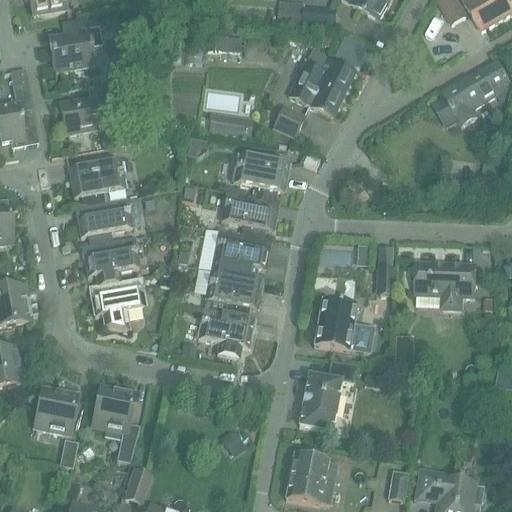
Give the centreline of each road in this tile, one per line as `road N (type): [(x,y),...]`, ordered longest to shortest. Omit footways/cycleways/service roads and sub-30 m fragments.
road 1 (residential): [(277,395),(81,363),(59,345),(48,313),(35,176)]
road 2 (residential): [(305,227),(511,233)]
road 3 (residential): [(277,395),(305,227)]
road 4 (residential): [(35,176),(40,129),(28,59),(0,40)]
road 5 (residential): [(305,227),(364,113)]
